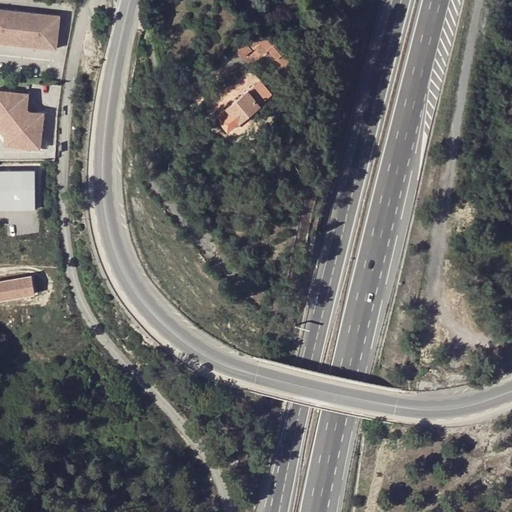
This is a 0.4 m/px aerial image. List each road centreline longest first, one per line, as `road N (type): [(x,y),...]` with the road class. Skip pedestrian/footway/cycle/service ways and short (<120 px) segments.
road 1 (primary): [(129,0),(104,129),(103,195),(132,286),(210,356),(262,377),(387,408),(439,411),(511,390)]
road 2 (track): [(86,0),(62,158),(75,289),(99,332),(191,431),(224,482),(229,511)]
road 3 (motorway): [(401,0),(274,511)]
road 4 (motorway): [(318,490),(436,0)]
